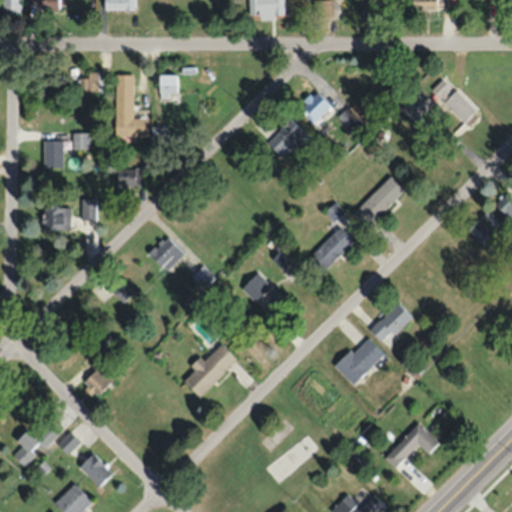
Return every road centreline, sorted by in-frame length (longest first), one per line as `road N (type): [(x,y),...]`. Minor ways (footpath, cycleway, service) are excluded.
road 1 (residential): [(176,511),(19,341),(7,301),(10,43)]
road 2 (residential): [(148,511),(511,137)]
road 3 (residential): [(0,43),(511,41)]
road 4 (residential): [(0,360),(317,42)]
